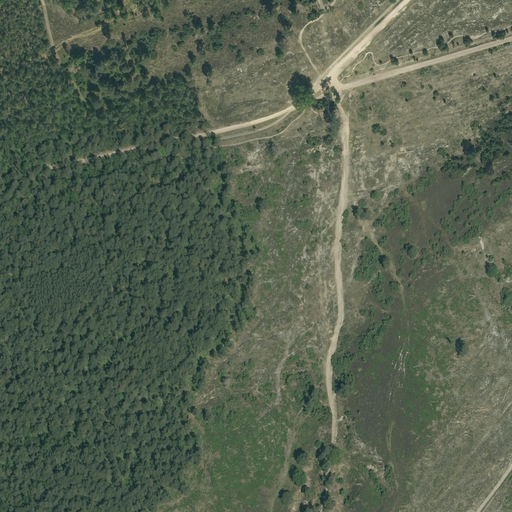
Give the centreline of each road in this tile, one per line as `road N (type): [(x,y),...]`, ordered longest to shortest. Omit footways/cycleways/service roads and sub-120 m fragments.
road 1 (track): [(306,101),(262,120),(0,179)]
road 2 (track): [(511,38),(334,89)]
road 3 (track): [(406,0),(306,101)]
